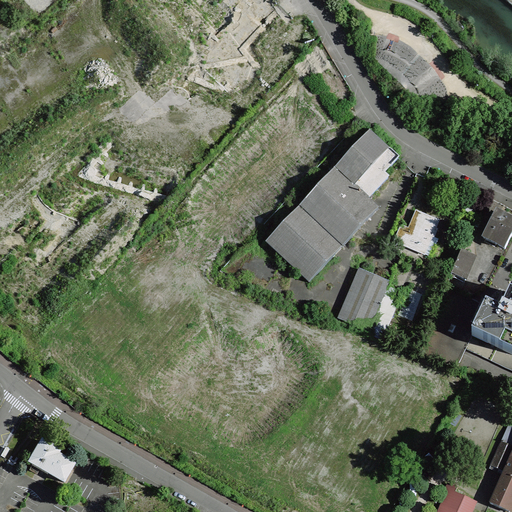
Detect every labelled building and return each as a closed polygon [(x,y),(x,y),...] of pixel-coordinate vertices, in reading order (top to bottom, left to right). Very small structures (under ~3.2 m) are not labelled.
[(313,36),(294,18),(257,59),(275,75),(313,36)] [(398,155),(370,130),(267,241),(310,279),(379,206),(369,196),(389,175),(384,171),(398,155)] [(396,242),(424,254),(431,236),(434,237),(437,229),(435,228),(438,221),(417,212),(409,230),(402,227),(396,242)] [(483,235),(506,247),(511,232),(511,219),(495,212),(483,235)] [(461,249),(451,272),(465,279),(475,256),(461,249)] [(339,317),(369,329),(372,321),(384,292),(389,279),(359,267),(339,317)] [(448,279),(447,281),(461,287),(463,283),(449,277),(448,279)] [(446,284),(418,348),(455,366),(464,346),(511,368),(511,291),(509,291),(506,298),(500,295),(494,308),(446,284)] [(384,292),(372,321),(388,327),(399,298),(384,292)] [(31,461),(64,480),(74,463),(58,453),(60,449),(43,439),(31,461)] [(501,469),(511,446),(511,445),(501,440),(490,464),(501,469)] [(511,501),(511,449),(489,502),(508,510),(511,501)] [(490,492),(494,485),(487,481),(483,489),(490,492)] [(470,511),(475,501),(454,492),(457,486),(447,482),(444,491),(446,492),(436,511),(470,511)]
